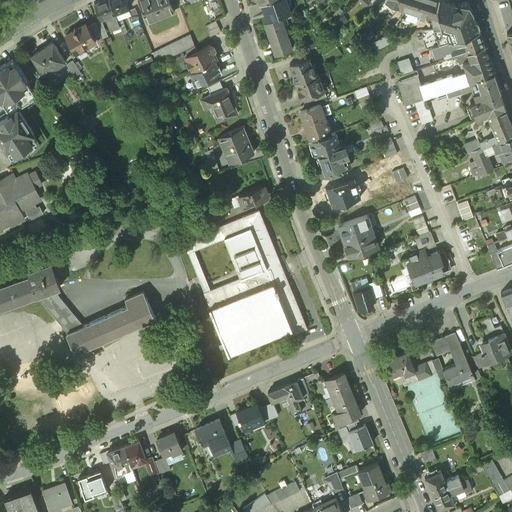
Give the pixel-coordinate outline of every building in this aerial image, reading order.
[(109,0),(101,0),(94,3),(101,19),(105,17),(111,31),(120,27),(117,20),(115,14),(109,0)] [(125,0),(109,0),(115,14),(129,8),(125,0)] [(170,0),(138,0),(147,22),(174,11),(170,0)] [(267,14),(269,20),(280,16),(291,13),(286,0),(271,0),(261,3),(265,14),(267,14)] [(384,0),(383,0),(378,4),(383,10),(392,3),(384,0)] [(402,0),(399,7),(405,9),(409,0),(402,0)] [(409,0),(405,9),(405,10),(415,13),(417,14),(417,16),(424,18),(425,14),(431,16),(433,28),(440,27),(436,7),(438,0),(409,0)] [(456,3),(446,0),(438,0),(436,7),(440,27),(422,30),(422,35),(417,37),(418,39),(423,37),(423,41),(426,48),(431,46),(447,41),(479,30),(478,28),(480,26),(478,21),(476,20),(468,0),(467,0),(458,3),(458,4),(456,3)] [(135,8),(129,10),(132,20),(139,18),(135,8)] [(415,13),(405,10),(395,24),(399,27),(412,25),(415,13)] [(291,49),(280,16),(269,20),(265,21),(276,54),(291,49)] [(215,21),(204,26),(207,31),(218,26),(215,21)] [(100,35),(95,22),(87,27),(94,39),(100,35)] [(394,27),(387,23),(386,26),(379,33),(380,35),(387,31),(388,34),(395,33),(394,27)] [(86,24),(66,34),(76,53),(95,42),(94,39),(87,27),(86,24)] [(218,26),(207,31),(210,37),(220,32),(218,26)] [(479,30),(447,41),(449,48),(450,47),(464,42),(467,51),(484,45),(479,30)] [(190,34),(152,52),(157,63),(182,51),(194,45),(190,34)] [(53,41),(31,54),(43,74),(52,70),(50,67),(64,59),(53,41)] [(447,41),(431,46),(435,57),(444,53),(444,52),(450,49),(450,47),(449,48),(447,41)] [(194,45),(182,51),(184,57),(198,50),(195,44),(194,45)] [(198,50),(184,57),(187,61),(185,63),(188,68),(191,69),(192,72),(215,60),(217,59),(214,53),(215,50),(213,46),(210,45),(210,44),(198,50)] [(467,51),(466,51),(469,59),(462,61),(466,72),(469,80),(475,78),(494,72),(484,45),(467,51)] [(311,54),(309,48),(299,52),(301,58),(311,54)] [(307,57),(290,63),(293,74),(292,76),(293,79),(295,80),(296,82),(317,75),(313,64),(309,65),(307,57)] [(13,59),(6,64),(5,63),(0,65),(0,103),(1,105),(3,103),(9,112),(0,117),(0,140),(6,150),(7,149),(12,155),(19,150),(22,150),(25,149),(26,147),(27,145),(36,139),(32,133),(33,132),(17,108),(35,95),(29,86),(30,85),(13,59)] [(80,72),(73,60),(66,64),(74,76),(80,72)] [(215,60),(192,72),(189,73),(195,85),(221,72),(215,60)] [(348,86),(384,79),(382,67),(346,73),(348,86)] [(420,85),(417,75),(397,82),(404,103),(414,99),(425,95),(444,89),(469,80),(466,72),(459,74),(452,76),(452,74),(420,85)] [(494,72),(475,78),(477,85),(477,86),(479,91),(473,93),(475,101),(500,91),(494,72)] [(296,82),(295,82),(301,98),(313,94),(323,90),(323,89),(321,85),(322,82),(319,74),(317,75),(296,82)] [(469,80),(444,89),(446,96),(477,85),(475,78),(469,80)] [(219,81),(208,87),(211,94),(222,89),(219,81)] [(211,94),(209,95),(212,102),(210,103),(214,112),(216,111),(220,121),(237,113),(226,87),(222,89),(211,94)] [(323,90),(313,94),(315,100),(327,96),(324,89),(323,89),(323,90)] [(505,106),(500,91),(475,101),(470,103),(476,118),(505,106)] [(368,92),(357,96),(359,101),(370,97),(368,92)] [(425,95),(414,99),(422,123),(433,118),(425,95)] [(370,97),(359,101),(361,107),(373,103),(370,97)] [(320,104),(300,111),(304,122),(324,115),(320,104)] [(476,118),(469,120),(476,137),(463,143),(467,151),(511,133),(511,122),(505,106),(476,118)] [(324,115),(304,122),(310,140),(330,133),(324,115)] [(375,115),(364,120),(366,125),(370,124),(377,121),(375,115)] [(377,121),(370,124),(372,129),(375,128),(383,125),(381,119),(377,121)] [(383,125),(375,128),(377,134),(388,129),(386,124),(383,125)] [(242,126),(219,136),(230,160),(240,156),(241,157),(253,152),(242,126)] [(310,140),(309,140),(321,175),(332,171),(350,165),(346,154),(347,154),(348,152),(346,144),(343,144),(341,138),(338,139),(335,131),(330,133),(310,140)] [(511,133),(467,151),(468,154),(473,152),(476,159),(486,155),(498,151),(502,160),(511,156),(511,133)] [(390,136),(379,140),(386,157),(397,152),(390,136)] [(402,164),(397,152),(386,157),(391,168),(402,164)] [(476,159),(474,160),(476,166),(470,168),(473,175),(492,169),(486,155),(476,159)] [(511,167),(511,168),(511,174),(500,179),(501,181),(502,185),(511,181),(511,167)] [(35,185),(42,181),(36,170),(29,174),(28,172),(16,178),(14,175),(8,178),(8,176),(0,180),(0,229),(3,228),(2,226),(9,223),(10,224),(24,217),(21,209),(24,207),(30,217),(43,211),(39,203),(37,204),(32,196),(39,192),(35,185)] [(321,175),(323,181),(334,177),(332,171),(321,175)] [(325,186),(332,206),(360,196),(353,176),(325,186)] [(511,181),(502,185),(494,188),(495,191),(497,195),(511,189),(511,181)] [(264,185),(238,195),(242,205),(254,199),(255,202),(256,201),(266,198),(268,194),(264,185)] [(404,200),(410,217),(421,213),(415,196),(404,200)] [(254,199),(242,205),(244,210),(258,205),(256,201),(255,202),(254,199)] [(473,216),(467,200),(456,204),(463,220),(473,216)] [(499,210),(504,221),(511,218),(511,206),(511,205),(499,210)] [(210,291),(205,293),(210,307),(209,308),(228,354),(291,328),(293,333),(305,328),(283,272),(284,271),(283,267),(281,268),(258,211),(184,242),(188,253),(194,251),(224,238),(240,279),(210,291)] [(343,243),(345,242),(373,232),(367,215),(337,226),(343,243)] [(423,215),(413,219),(419,235),(429,231),(423,215)] [(373,232),(345,242),(350,256),(378,246),(373,232)] [(430,233),(415,239),(420,252),(426,250),(435,246),(430,233)] [(511,244),(496,251),(493,243),(487,245),(497,268),(511,262),(511,244)] [(420,252),(409,256),(415,271),(412,272),(417,283),(443,273),(451,270),(444,253),(439,255),(438,253),(428,256),(426,250),(420,252)] [(210,291),(194,251),(188,253),(205,293),(210,291)] [(129,304),(84,324),(58,296),(55,287),(60,285),(51,261),(28,270),(29,273),(0,284),(0,306),(36,293),(68,331),(66,332),(75,352),(154,316),(143,290),(126,298),(129,304)] [(366,277),(360,280),(363,289),(370,287),(368,284),(366,277)] [(401,279),(386,283),(389,294),(404,290),(401,279)] [(360,280),(350,283),(359,310),(372,305),(371,301),(374,300),(374,297),(371,289),(370,289),(363,292),(362,290),(363,289),(360,280)] [(378,281),(368,284),(370,287),(370,289),(371,289),(374,297),(382,294),(378,281)] [(511,288),(500,293),(511,318),(511,317),(511,288)] [(500,326),(493,329),(489,317),(478,322),(482,331),(484,331),(488,342),(480,345),(483,352),(487,362),(492,360),(504,355),(511,352),(500,326)] [(466,359),(454,332),(430,342),(436,355),(450,349),(456,363),(443,369),(442,369),(446,377),(449,383),(449,382),(470,374),(471,374),(472,374),(465,360),(466,359)] [(418,365),(413,367),(406,352),(397,356),(396,354),(390,357),(390,358),(385,361),(391,376),(399,373),(404,385),(423,378),(418,365)] [(483,352),(472,357),(476,367),(487,362),(483,352)] [(504,355),(492,360),(497,373),(509,368),(504,355)] [(476,367),(472,357),(466,359),(465,360),(472,374),(475,380),(481,377),(476,367)] [(443,369),(438,358),(432,360),(437,372),(436,372),(439,379),(446,377),(442,369),(443,369)] [(432,360),(418,365),(423,378),(435,373),(436,372),(437,372),(432,360)] [(343,371),(326,378),(334,395),(350,389),(348,385),(349,385),(343,371)] [(296,380),(268,392),(272,401),(281,397),(283,403),(290,401),(296,398),(302,395),(296,380)] [(350,389),(334,395),(340,411),(341,413),(353,408),(357,406),(352,393),(351,393),(350,389)] [(296,398),(290,401),(295,413),(301,410),(296,398)] [(257,402),(236,411),(237,411),(241,422),(244,429),(252,426),(253,430),(265,425),(263,420),(264,420),(265,420),(260,409),(257,402)] [(278,414),(274,404),(267,406),(272,417),(278,414)] [(267,406),(260,409),(265,420),(272,417),(267,406)] [(353,408),(341,413),(340,411),(334,413),(340,427),(344,426),(355,421),(358,420),(353,408)] [(241,422),(237,411),(230,414),(235,425),(241,422)] [(219,418),(196,428),(200,438),(199,438),(201,443),(203,442),(201,439),(207,436),(213,450),(229,443),(219,418)] [(355,421),(344,426),(347,432),(349,431),(357,428),(355,421)] [(357,428),(349,431),(356,449),(372,442),(366,425),(357,428)] [(174,431),(165,435),(158,439),(164,455),(174,450),(175,453),(182,450),(174,431)] [(146,460),(139,440),(124,446),(130,463),(138,460),(139,463),(146,460)] [(242,442),(230,447),(237,463),(248,458),(242,442)] [(124,446),(107,452),(111,462),(113,469),(125,465),(128,471),(132,469),(130,463),(124,446)] [(431,448),(420,452),(425,463),(436,459),(431,448)] [(111,462),(107,452),(99,455),(104,465),(111,462)] [(166,458),(159,461),(163,472),(170,470),(166,458)] [(511,474),(503,479),(491,458),(481,464),(499,495),(510,489),(511,492),(511,474)] [(154,462),(148,464),(152,476),(159,473),(154,462)] [(377,462),(361,469),(368,488),(369,489),(385,482),(377,462)] [(356,464),(337,472),(339,478),(358,471),(356,464)] [(436,468),(428,471),(430,474),(424,477),(431,493),(455,483),(452,477),(447,479),(445,482),(440,470),(437,471),(436,468)] [(337,472),(326,476),(331,488),(342,484),(339,478),(337,472)] [(102,473),(89,478),(88,475),(79,478),(82,486),(86,498),(97,494),(96,491),(107,487),(102,473)] [(458,474),(452,477),(455,483),(461,481),(458,474)] [(455,483),(431,493),(438,509),(454,502),(449,492),(453,492),(463,488),(465,492),(472,489),(467,478),(461,481),(455,483)] [(295,481),(270,493),(274,502),(299,491),(295,481)] [(385,482),(369,489),(368,488),(363,490),(367,500),(391,490),(388,481),(385,482)] [(67,486),(53,491),(52,488),(43,491),(50,511),(73,503),(67,486)] [(37,511),(29,488),(7,496),(12,511),(37,511)] [(265,493),(243,508),(245,511),(258,511),(272,503),(265,493)] [(358,493),(346,497),(350,508),(362,503),(358,493)] [(124,507),(118,494),(111,497),(117,510),(124,507)] [(343,511),(335,494),(322,502),(320,499),(312,503),(315,508),(316,511),(343,511)]
